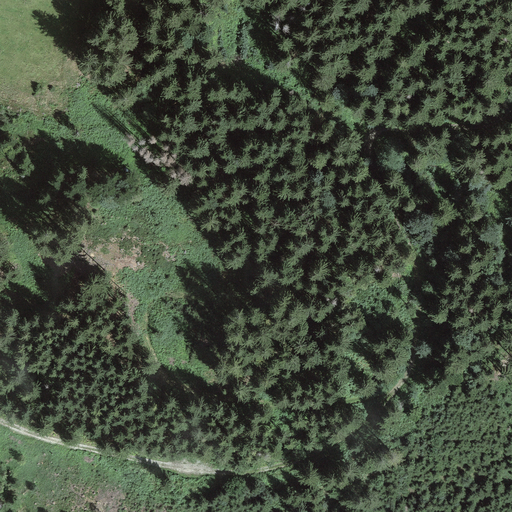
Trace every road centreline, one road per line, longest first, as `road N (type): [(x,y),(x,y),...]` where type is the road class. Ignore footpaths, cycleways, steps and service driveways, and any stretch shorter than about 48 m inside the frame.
road 1 (track): [(0,420),(200,471),(251,472),(342,437),(403,381),(419,316),(420,280),(372,162),(371,134),(492,122),(511,108)]
road 2 (track): [(0,287),(121,358),(180,385),(246,401),(325,403),(403,381)]
